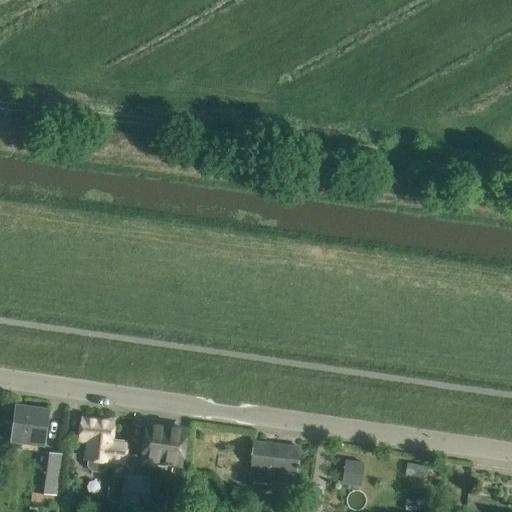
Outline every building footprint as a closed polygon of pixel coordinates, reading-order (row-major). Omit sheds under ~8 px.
[(43,444),(45,430),(48,411),(16,406),(11,439),(43,444)] [(124,466),(125,458),(126,443),(111,442),(114,421),(82,418),(80,434),(87,435),(85,454),(88,454),(87,466),(91,471),(92,471),(100,473),(101,473),(102,472),(106,468),(106,467),(118,469),(118,465),(124,466)] [(146,424),(141,458),(181,464),(186,430),(146,424)] [(300,447),(253,442),(249,481),(270,483),(271,475),(296,478),(300,447)] [(56,495),(62,455),(36,452),(30,491),(56,495)] [(365,464),(347,461),(345,473),(363,475),(365,464)] [(124,476),(118,511),(142,511),(145,511),(145,507),(147,507),(151,479),(124,476)]
